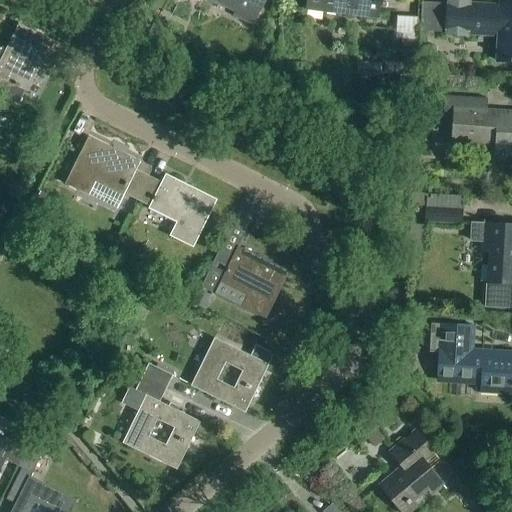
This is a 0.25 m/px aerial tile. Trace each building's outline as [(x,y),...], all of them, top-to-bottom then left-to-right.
[(208,0),(254,23),(265,0),(208,0)] [(307,0),(306,10),(378,19),(380,0),(307,0)] [(469,6),(469,0),(448,0),(446,36),(467,37),(467,36),(499,38),(497,63),(511,64),(511,7),(500,6),(500,8),(469,6)] [(398,13),(398,35),(418,35),(418,13),(398,13)] [(149,36),(177,51),(182,41),(164,32),(169,23),(157,19),(149,36)] [(0,63),(0,80),(1,81),(0,83),(0,96),(18,106),(25,92),(27,94),(41,66),(55,72),(66,49),(19,26),(0,63)] [(392,95),(411,96),(412,77),(415,42),(403,41),(400,76),(396,76),(396,88),(393,87),(392,95)] [(452,142),(504,146),(504,155),(511,155),(511,113),(487,112),(488,100),(445,98),(444,114),(454,115),(452,142)] [(124,195),(137,202),(149,178),(136,172),(140,164),(89,138),(65,186),(89,197),(95,184),(123,197),(124,195)] [(149,178),(137,202),(150,208),(149,210),(177,224),(170,238),(193,249),(217,202),(166,176),(162,185),(149,178)] [(46,218),(55,200),(41,193),(32,211),(46,218)] [(426,222),(462,224),(462,211),(427,209),(426,222)] [(511,226),(472,224),(471,242),(480,243),(480,254),(489,254),(486,308),(511,309),(511,226)] [(266,321),(289,273),(238,248),(234,256),(220,250),(209,273),(201,289),(215,296),(221,282),(249,296),(243,309),(266,321)] [(405,348),(414,348),(415,319),(406,318),(405,348)] [(429,354),(439,354),(438,382),(481,385),(480,395),(511,396),(511,353),(472,351),(474,329),(431,326),(429,354)] [(245,414),(268,366),(274,355),(256,346),(250,358),(214,340),(191,387),(245,414)] [(149,366),(142,379),(166,391),(172,377),(149,366)] [(12,369),(0,379),(0,382),(15,400),(28,389),(12,369)] [(139,413),(123,445),(177,471),(200,424),(159,404),(166,391),(142,379),(136,392),(129,389),(122,404),(139,413)] [(403,468),(380,487),(401,511),(428,490),(432,495),(443,486),(423,463),(434,454),(416,433),(390,454),(403,468)] [(0,436),(0,472),(5,462),(18,468),(30,444),(16,438),(13,443),(0,436)] [(44,451),(30,444),(18,468),(22,470),(32,475),(44,451)] [(22,470),(6,501),(15,506),(29,478),(30,478),(32,475),(22,470)] [(71,511),(77,501),(30,478),(29,478),(15,506),(12,511),(71,511)]
